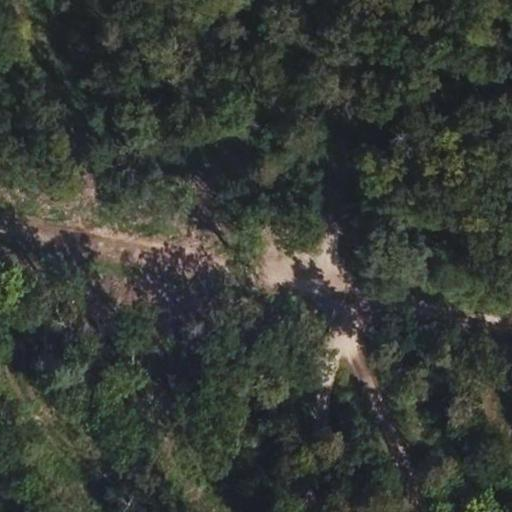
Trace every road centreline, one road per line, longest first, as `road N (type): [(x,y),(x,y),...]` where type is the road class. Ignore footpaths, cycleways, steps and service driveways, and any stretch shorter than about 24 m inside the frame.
road 1 (track): [(100,0),(329,294)]
road 2 (track): [(357,0),(329,294)]
road 3 (track): [(329,294),(420,511)]
road 4 (track): [(329,294),(309,511)]
road 5 (track): [(329,294),(511,328)]
